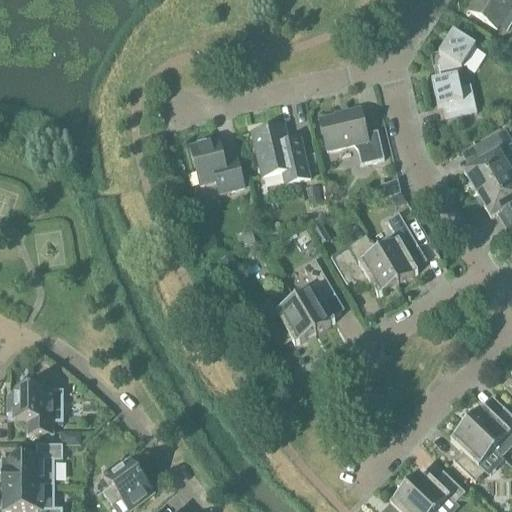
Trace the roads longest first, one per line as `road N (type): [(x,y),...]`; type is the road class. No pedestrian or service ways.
road 1 (residential): [(221,511),(58,346),(20,329)]
road 2 (residential): [(362,489),(510,336),(510,314),(497,292)]
road 3 (residential): [(165,122),(394,71)]
road 4 (residential): [(485,273),(416,161),(394,71)]
road 5 (residential): [(307,379),(485,273)]
